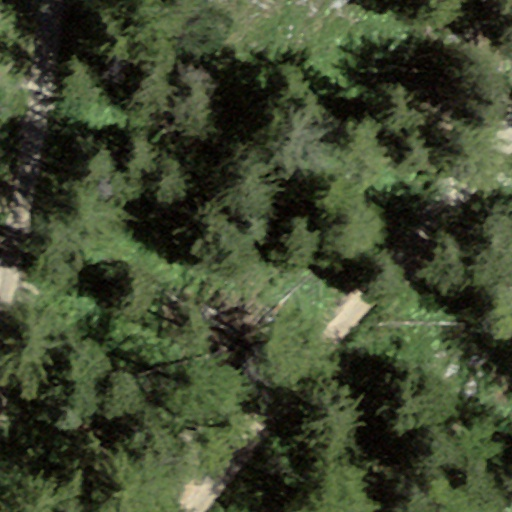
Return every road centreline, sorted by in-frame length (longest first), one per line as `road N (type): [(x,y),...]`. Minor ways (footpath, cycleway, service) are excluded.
road 1 (track): [(68,511),(122,133),(122,0)]
road 2 (track): [(511,175),(438,247),(353,356),(254,511)]
